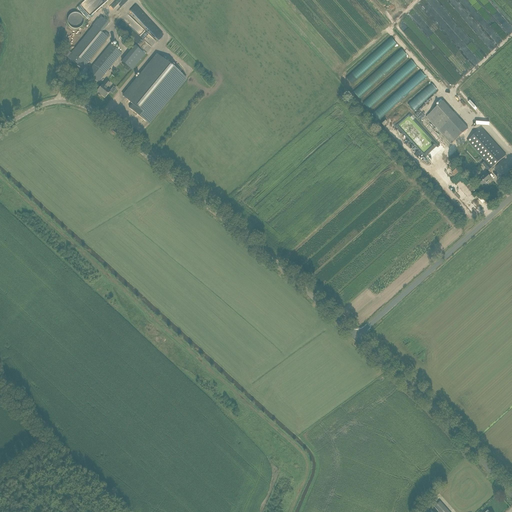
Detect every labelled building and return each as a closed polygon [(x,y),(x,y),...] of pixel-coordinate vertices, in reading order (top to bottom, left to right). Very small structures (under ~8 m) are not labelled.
[(78,12),(73,15),(77,26),(83,24),(78,12)] [(159,36),(162,32),(143,13),(136,20),(141,26),(144,29),(143,30),(142,29),(138,33),(151,46),(160,38),(158,36),(156,37),(152,33),(154,31),(159,36)] [(68,58),(82,70),(108,38),(94,26),(68,58)] [(345,77),(351,84),(397,44),(391,37),(345,77)] [(87,73),(98,83),(122,54),(110,45),(87,73)] [(131,70),(146,53),(136,45),(121,61),(131,70)] [(353,92),(359,98),(407,56),(401,48),(353,92)] [(149,124),(186,79),(157,55),(123,97),(133,105),(130,109),(149,124)] [(363,103),(369,110),(417,67),(411,60),(363,103)] [(373,114),(378,121),(426,78),(420,71),(373,114)] [(102,86),(100,88),(97,92),(105,98),(108,94),(110,92),(106,89),(110,84),(106,81),(102,86)] [(408,104),(414,111),(437,91),(431,83),(408,104)] [(426,117),(450,144),(468,129),(443,102),(426,117)] [(485,161),(482,164),(488,171),(506,156),(481,128),(467,141),(485,161)] [(424,171),(430,166),(418,152),(416,154),(418,157),(415,159),(419,163),(418,164),(424,171)] [(477,181),(479,184),(483,188),(492,180),(486,174),(477,181)] [(428,511),(449,511),(440,502),(428,511)]
